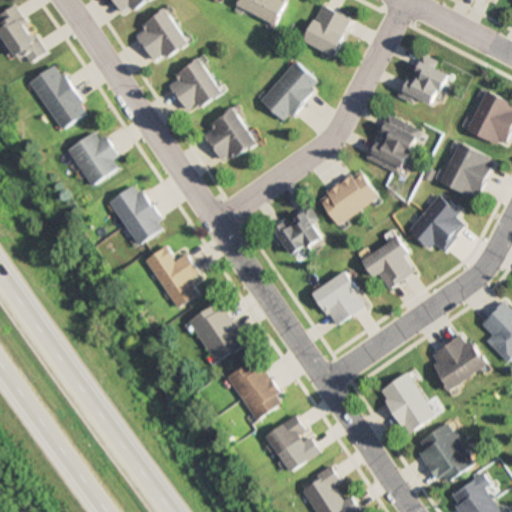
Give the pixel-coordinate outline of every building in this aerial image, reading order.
[(109,0),(120,18),(152,0),(109,0)] [(243,0),(240,7),(277,24),(288,0),(243,0)] [(305,42),(336,56),(353,17),(322,4),(305,42)] [(44,54),(16,5),(0,13),(0,24),(23,66),(44,54)] [(156,65),(190,43),(167,8),(133,31),(156,65)] [(439,107),(453,74),(438,67),(440,61),(419,52),(399,98),(414,105),(417,98),(439,107)] [(197,105),(199,110),(223,96),(202,60),(168,80),(187,112),(197,105)] [(262,101),(288,123),(322,83),(297,61),(262,101)] [(62,131),(88,114),(56,64),(30,81),(62,131)] [(469,129),(505,147),(511,132),(511,101),(489,90),(469,129)] [(203,129),(222,164),(258,145),(238,109),(203,129)] [(367,159),(404,177),(425,132),(388,115),(367,159)] [(120,155),(106,135),(99,140),(93,132),(68,150),(94,187),(119,169),(113,160),(120,155)] [(498,161),(462,142),(443,181),(478,199),(498,161)] [(320,195),(338,225),(380,199),(362,170),(320,195)] [(137,246),(166,229),(140,183),(111,200),(137,246)] [(327,241),(313,209),(279,225),(293,257),(327,241)] [(367,259),(388,292),(417,273),(407,258),(412,254),(401,237),(367,259)] [(177,309),(200,295),(190,279),(200,273),(189,253),(176,261),(167,246),(147,258),(177,309)] [(315,293),(339,327),(370,304),(347,271),(315,293)] [(189,321),(217,363),(248,343),(220,301),(189,321)] [(481,322),(492,335),(488,339),(507,361),(511,356),(511,309),(505,302),(481,322)] [(466,332),(430,356),(452,390),(488,366),(466,332)] [(258,421),(283,404),(277,395),(281,392),(258,357),(229,376),(258,421)] [(411,435),(439,418),(410,373),(383,391),(411,435)] [(293,473),(323,453),(297,415),(267,435),(293,473)] [(478,466),(450,423),(418,444),(446,487),(478,466)] [(318,511),(360,511),(363,510),(354,496),(345,501),(336,485),(343,481),(335,466),(302,485),(318,511)] [(488,489),(494,486),(487,475),(453,494),(463,511),(511,511),(510,507),(501,511),(488,489)]
